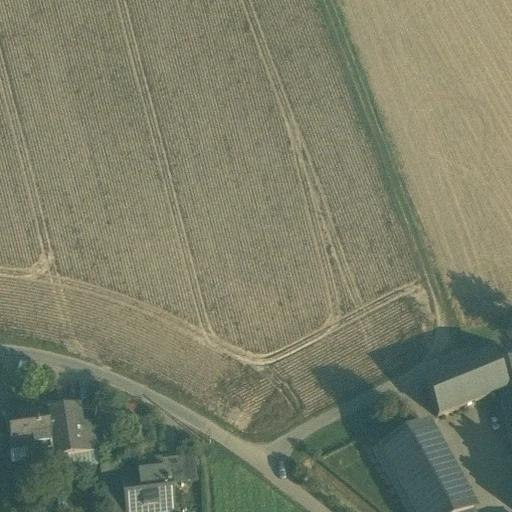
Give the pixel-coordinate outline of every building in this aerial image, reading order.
[(497,395),(511,457),(511,363),(497,370),(492,356),(473,364),(456,371),(422,385),(436,419),(497,395)] [(45,413),(45,414),(51,455),(49,455),(51,462),(85,457),(81,427),(78,408),(45,413)] [(32,458),(49,455),(51,455),(45,414),(4,420),(9,454),(31,450),(32,458)] [(85,457),(97,455),(98,455),(93,425),(81,427),(85,457)] [(378,451),(411,511),(471,511),(424,426),(378,451)] [(32,463),(32,458),(31,450),(9,454),(11,466),(32,463)] [(97,455),(85,457),(51,462),(44,463),(47,476),(99,468),(97,455)] [(191,460),(179,461),(183,486),(197,484),(193,461),(193,459),(191,460)] [(170,487),(183,486),(179,461),(161,463),(162,473),(168,472),(170,487)] [(121,478),(124,511),(148,511),(156,511),(155,511),(173,511),(170,487),(168,472),(162,473),(121,478)]
